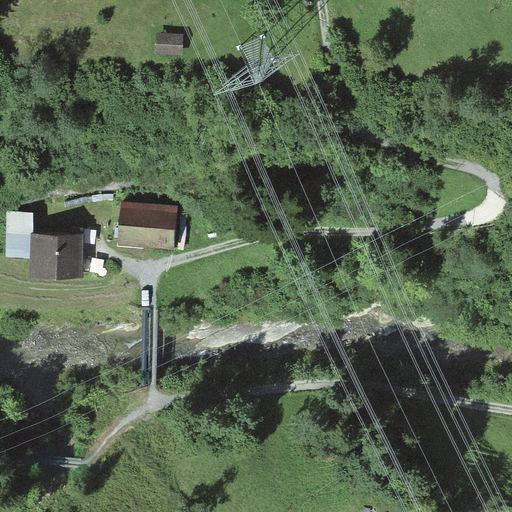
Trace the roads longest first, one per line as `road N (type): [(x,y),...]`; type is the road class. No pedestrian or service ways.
road 1 (track): [(320,0),(340,119),(493,181),(493,209),(481,218),(372,232),(276,234),(138,273)]
road 2 (track): [(151,401),(317,384),(511,411)]
